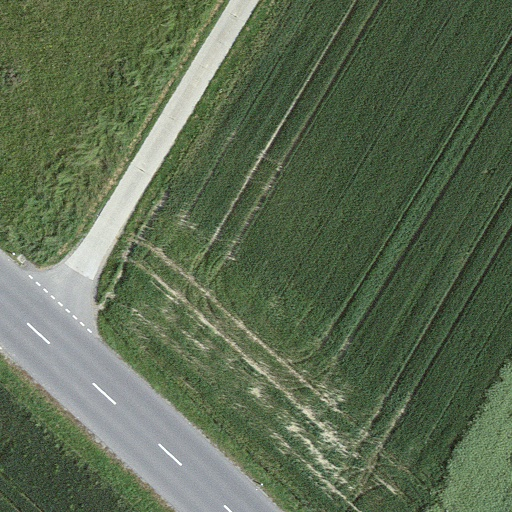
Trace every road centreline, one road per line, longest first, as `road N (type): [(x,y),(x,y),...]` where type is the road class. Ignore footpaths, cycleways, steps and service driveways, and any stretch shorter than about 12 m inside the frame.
road 1 (track): [(43,336),(247,0)]
road 2 (secondary): [(230,511),(0,297)]
